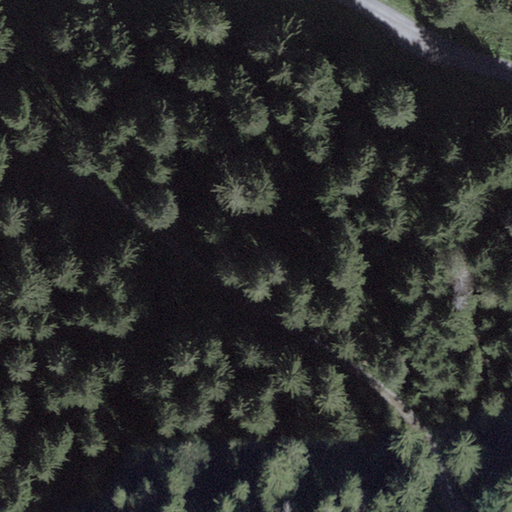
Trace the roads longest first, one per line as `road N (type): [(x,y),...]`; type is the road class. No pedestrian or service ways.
road 1 (track): [(474,511),(331,345),(187,227),(0,123)]
road 2 (track): [(349,0),(459,57)]
